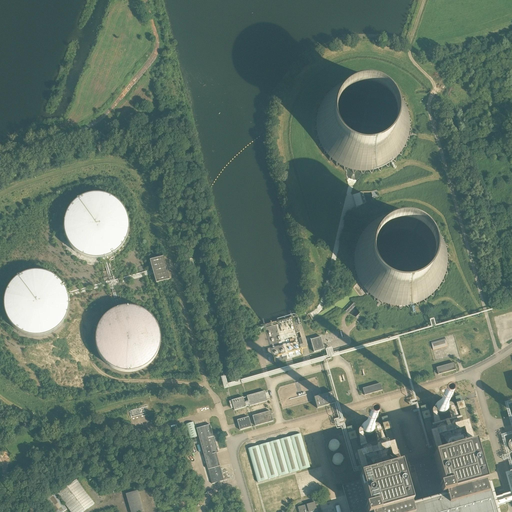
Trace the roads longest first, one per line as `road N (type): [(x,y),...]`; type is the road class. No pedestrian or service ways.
road 1 (unknown): [(502,353),(446,174),(430,88)]
road 2 (track): [(0,160),(152,111),(149,69),(157,50),(144,0)]
